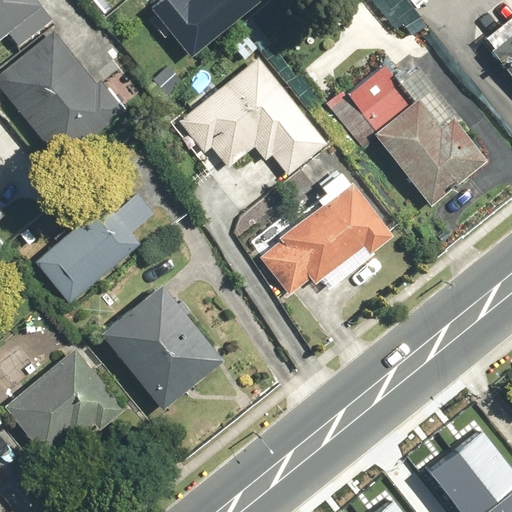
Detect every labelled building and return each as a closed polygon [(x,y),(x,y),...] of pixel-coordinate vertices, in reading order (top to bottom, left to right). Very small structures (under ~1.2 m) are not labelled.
[(0,0),(0,36),(5,33),(17,48),(51,21),(34,0),(0,0)] [(243,0),(203,0),(229,30),(249,14),(240,3),(243,0)] [(511,15),(484,39),(492,48),(487,51),(511,81),(511,15)] [(115,112),(51,29),(0,68),(0,88),(54,159),(115,112)] [(323,141),(254,56),(175,121),(201,153),(208,147),(223,165),(247,146),(261,162),(269,155),(284,173),(323,141)] [(426,205),(482,159),(448,117),(436,127),(381,61),(343,92),(341,90),(323,105),(354,143),(366,133),(426,205)] [(272,234),(277,240),(257,255),(286,295),(308,279),(312,284),(359,249),(365,256),(390,238),(339,169),(317,185),(320,190),(311,196),(316,202),(272,234)] [(141,246),(103,200),(30,260),(68,306),(141,246)] [(219,360),(156,281),(94,332),(158,410),(219,360)] [(124,408),(72,346),(0,405),(42,455),(67,434),(73,441),(92,425),(96,431),(124,408)] [(432,473),(463,511),(484,511),(511,489),(511,468),(482,432),(432,473)] [(511,511),(511,493),(489,511),(511,511)] [(374,511),(402,511),(391,499),(374,511)]
